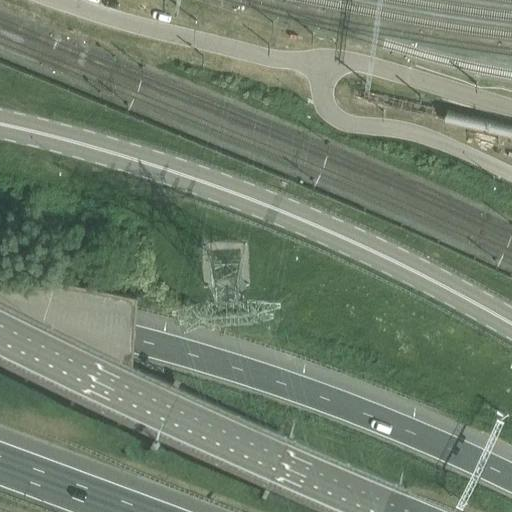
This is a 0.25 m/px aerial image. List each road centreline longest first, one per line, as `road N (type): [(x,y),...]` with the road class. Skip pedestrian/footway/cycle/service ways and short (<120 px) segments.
road 1 (secondary): [(511,326),(266,205),(144,161),(0,125)]
road 2 (motorway): [(511,477),(278,384),(0,314)]
road 3 (motorway): [(354,511),(0,348)]
road 4 (motorway): [(124,511),(0,465)]
